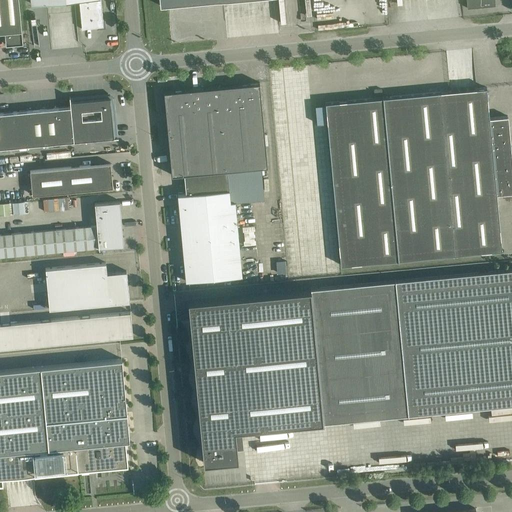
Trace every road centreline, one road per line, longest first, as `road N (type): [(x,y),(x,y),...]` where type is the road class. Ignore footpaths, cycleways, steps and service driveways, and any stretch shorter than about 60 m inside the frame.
road 1 (unclassified): [(178,507),(136,65)]
road 2 (unclassified): [(136,65),(511,29)]
road 3 (unclassified): [(178,507),(511,475)]
road 4 (unknown): [(0,361),(128,351),(143,473)]
road 5 (unclassified): [(0,78),(136,65)]
